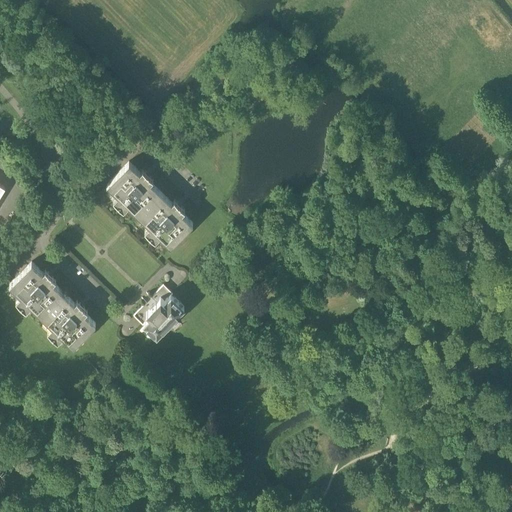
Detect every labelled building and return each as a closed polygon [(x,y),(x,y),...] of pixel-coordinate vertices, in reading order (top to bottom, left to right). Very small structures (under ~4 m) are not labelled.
[(154,178),(147,171),(143,168),(140,171),(129,160),(107,183),(118,194),(113,198),(124,209),(128,204),(139,214),(161,191),(151,181),(154,178)] [(185,209),(178,202),(175,198),(172,201),(161,191),(139,214),(149,224),(145,229),(155,239),(160,235),(171,245),(193,222),(182,212),(185,209)] [(41,315),(64,291),(53,281),(56,278),(46,268),(43,271),(32,261),(10,284),(20,294),(16,299),(27,309),(31,304),(41,315)] [(173,292),(164,284),(164,283),(153,294),(175,315),(184,306),(172,294),(173,292)] [(64,291),(41,315),(52,325),(47,329),(58,340),(63,335),(74,346),(96,322),(85,312),(88,309),(77,299),(74,302),(64,291)] [(166,325),(175,315),(153,294),(144,303),(166,325)] [(157,334),(166,325),(144,303),(134,314),(143,323),(144,322),(157,334)]
